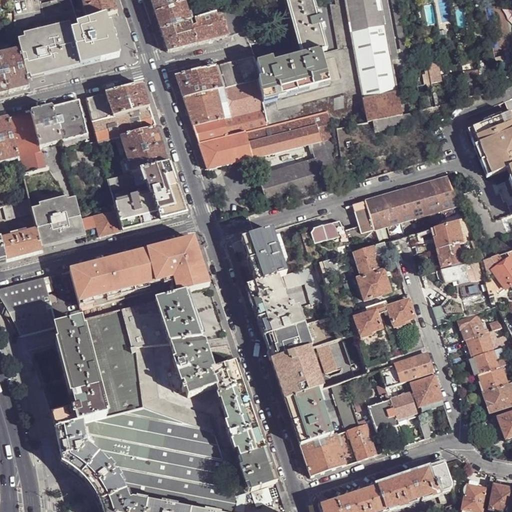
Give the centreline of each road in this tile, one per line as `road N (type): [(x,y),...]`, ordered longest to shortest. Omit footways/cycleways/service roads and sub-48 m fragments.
road 1 (residential): [(300,499),(207,221)]
road 2 (residential): [(0,276),(207,221)]
road 3 (residential): [(403,253),(466,443)]
road 4 (residential): [(300,499),(466,443)]
road 5 (residential): [(207,221),(154,67)]
road 6 (residential): [(154,67),(0,106)]
